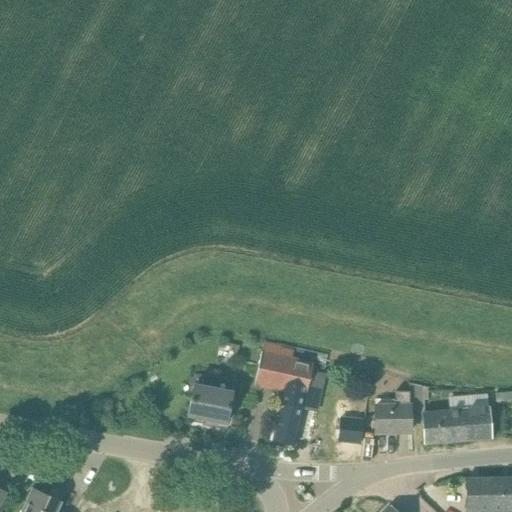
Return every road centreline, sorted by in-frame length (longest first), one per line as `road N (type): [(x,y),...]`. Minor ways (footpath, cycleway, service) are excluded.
road 1 (track): [(0,381),(27,389),(96,375),(178,304),(204,297),(511,348)]
road 2 (tertiary): [(259,467),(0,424)]
road 3 (unclassified): [(511,455),(383,468)]
